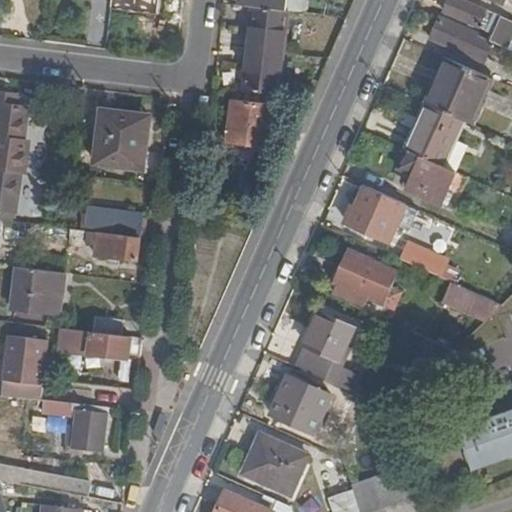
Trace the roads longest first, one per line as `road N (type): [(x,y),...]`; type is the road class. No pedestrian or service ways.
road 1 (secondary): [(156,511),(384,0)]
road 2 (residential): [(191,79),(156,426)]
road 3 (residential): [(191,79),(0,57)]
